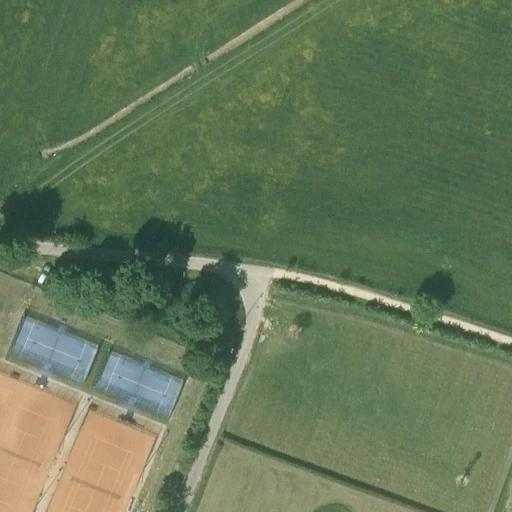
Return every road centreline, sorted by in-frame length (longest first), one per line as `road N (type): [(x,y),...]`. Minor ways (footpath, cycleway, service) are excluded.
road 1 (track): [(511,341),(355,291),(256,270)]
road 2 (residential): [(256,270),(0,243)]
road 3 (residential): [(256,270),(249,328),(179,511)]
